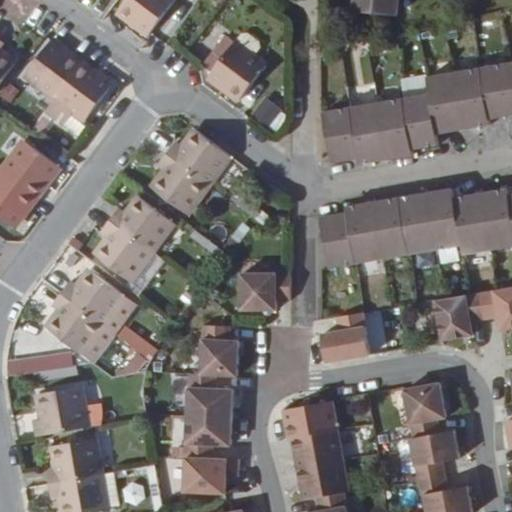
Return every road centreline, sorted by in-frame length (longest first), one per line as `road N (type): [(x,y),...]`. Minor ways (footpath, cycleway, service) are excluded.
road 1 (residential): [(493,511),(481,388),(445,361),(278,388),(262,400),(253,424),(272,511)]
road 2 (residential): [(25,264),(157,78)]
road 3 (residential): [(309,195),(511,164)]
road 4 (residential): [(306,180),(157,78)]
road 5 (residential): [(157,78),(48,0)]
road 6 (residential): [(309,195),(311,315)]
